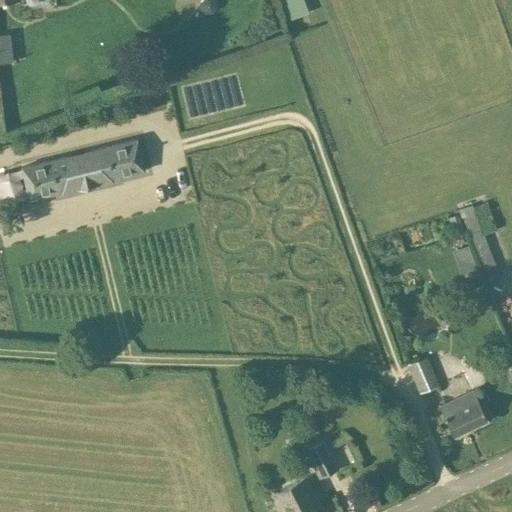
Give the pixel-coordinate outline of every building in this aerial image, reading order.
[(12,33),(0,33),(0,61),(14,61),(12,33)] [(134,128),(21,170),(33,201),(145,159),(134,128)] [(458,210),(461,218),(462,218),(468,233),(469,233),(487,282),(501,276),(486,240),(485,241),(473,204),(458,210)] [(472,243),(452,251),(465,285),(485,278),(472,243)] [(409,365),(413,376),(412,376),(419,394),(439,386),(431,368),(430,368),(427,358),(409,365)] [(488,421),(474,391),(439,407),(453,437),(488,421)] [(324,438),(306,447),(320,476),(338,468),(324,438)] [(282,511),(320,511),(304,479),(274,494),(282,511)]
